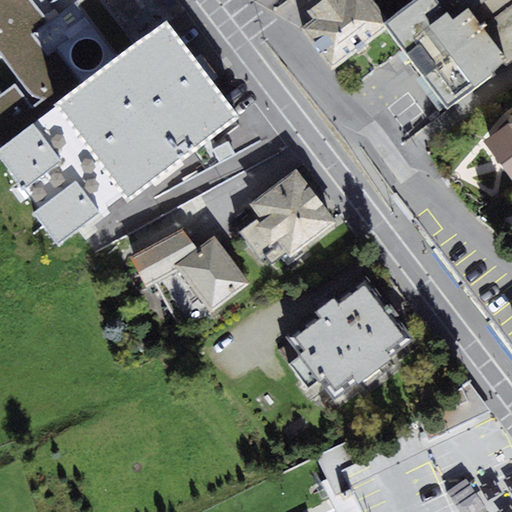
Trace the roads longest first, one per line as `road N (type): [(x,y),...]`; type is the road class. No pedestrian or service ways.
road 1 (tertiary): [(239,40),(511,400)]
road 2 (residential): [(239,40),(264,32),(285,40),(419,190),(511,259)]
